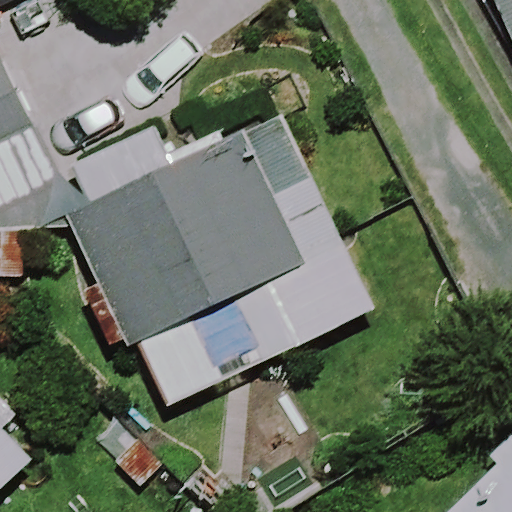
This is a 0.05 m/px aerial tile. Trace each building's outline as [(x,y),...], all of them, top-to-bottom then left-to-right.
[(511,0),(486,0),(511,56),(511,0)] [(0,259),(72,229),(150,413),(368,320),(307,177),(268,194),(242,133),(163,166),(152,141),(53,184),(0,59),(0,259)] [(301,511),(364,472),(328,416),(249,466),(278,511),(301,511)] [(0,495),(29,466),(0,436),(0,495)] [(511,511),(511,451),(450,511),(511,511)]
